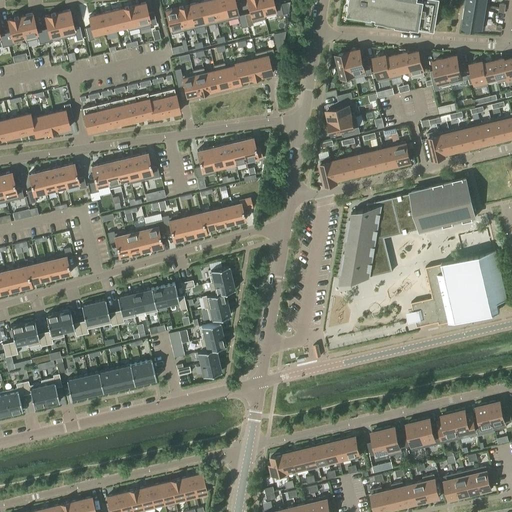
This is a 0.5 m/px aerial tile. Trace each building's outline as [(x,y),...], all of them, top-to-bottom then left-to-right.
[(210,0),(205,0),(199,2),(205,25),(216,23),(210,0)] [(222,0),(210,0),(216,23),(227,20),(222,0)] [(234,0),(222,0),(227,20),(238,17),(238,15),(234,0)] [(246,0),(250,12),(244,14),(246,24),(252,22),(252,20),(264,17),(263,14),(259,0),(246,0)] [(272,0),(259,0),(263,14),(275,11),(276,16),(282,14),(279,2),(273,4),(272,0)] [(346,0),(345,11),(350,12),(350,10),(360,12),(359,14),(373,16),(373,18),(432,27),(434,28),(438,0),(436,0),(437,1),(432,0),(346,0)] [(145,2),(133,5),(139,28),(156,24),(153,11),(147,12),(145,2)] [(199,2),(188,4),(194,28),(205,25),(199,2)] [(487,5),(466,2),(465,13),(485,17),(487,5)] [(188,4),(177,7),(183,31),(194,28),(188,4)] [(133,5),(122,8),(128,30),(139,28),(133,5)] [(177,7),(165,10),(171,34),(183,31),(177,7)] [(122,8),(111,10),(116,31),(117,31),(116,28),(118,28),(126,26),(127,31),(128,30),(122,8)] [(69,10),(57,13),(63,38),(75,35),(76,40),(82,38),(79,26),(73,27),(69,10)] [(111,10),(100,13),(105,33),(116,31),(111,10)] [(32,13),(20,16),(26,41),(34,39),(38,38),(39,43),(45,42),(42,29),(36,31),(32,13)] [(48,28),(42,29),(45,42),(63,38),(57,13),(45,15),(48,28)] [(91,26),(85,28),(88,40),(94,39),(93,34),(96,33),(104,31),(104,34),(105,33),(100,13),(88,16),(91,26)] [(485,17),(465,13),(463,25),(484,28),(485,17)] [(244,14),(238,15),(238,17),(240,25),(246,24),(244,14)] [(11,31),(5,33),(8,45),(14,44),(13,42),(25,39),(25,41),(26,41),(20,16),(8,19),(11,31)] [(368,58),(362,60),(360,49),(357,50),(357,48),(350,50),(351,51),(348,52),(354,78),(372,74),(368,58)] [(256,55),(255,55),(260,76),(272,73),(269,62),(275,60),(272,49),(255,53),(256,55)] [(418,51),(407,54),(411,71),(410,71),(412,78),(424,75),(418,51)] [(354,78),(348,52),(336,55),(343,81),(354,78)] [(411,71),(407,54),(407,52),(406,52),(396,55),(400,74),(401,74),(410,71),(411,71)] [(255,55),(245,57),(250,79),(260,76),(255,55)] [(390,79),(385,57),(386,57),(385,55),(379,56),(379,55),(375,56),(375,57),(374,57),(379,81),(390,79)] [(400,74),(396,55),(386,57),(385,57),(390,79),(401,76),(401,74),(400,74)] [(465,65),(459,66),(456,55),(445,58),(451,84),(463,81),(462,80),(468,79),(465,65)] [(235,62),(240,83),(240,81),(250,79),(245,57),(235,60),(235,62)] [(451,84),(445,58),(442,59),(442,57),(436,59),(436,60),(433,61),(436,72),(430,73),(432,79),(433,84),(434,90),(441,89),(440,87),(451,84)] [(511,57),(504,60),(503,60),(508,80),(509,84),(511,83),(511,57)] [(508,80),(503,60),(504,60),(503,58),(492,61),(496,78),(497,82),(498,82),(508,80)] [(473,73),(467,75),(468,79),(469,84),(475,82),(476,88),(487,85),(486,80),(482,63),(482,61),(476,62),(476,61),(472,62),(472,63),(470,64),(473,73)] [(496,78),(492,61),(482,63),(486,80),(496,78)] [(224,62),(213,65),(214,67),(219,88),(229,86),(224,65),(224,62)] [(226,64),(224,65),(229,86),(240,83),(235,62),(226,64)] [(193,72),(198,94),(208,91),(203,67),(193,70),(193,72)] [(204,67),(203,67),(208,91),(219,88),(214,67),(205,69),(204,67)] [(181,68),(173,69),(177,86),(183,85),(186,96),(198,94),(193,72),(183,75),(181,68)] [(174,88),(161,91),(166,114),(179,111),(174,88)] [(161,91),(148,94),(153,117),(166,114),(161,91)] [(147,92),(134,95),(140,118),(152,115),(152,118),(153,117),(148,94),(147,92)] [(351,92),(336,95),(338,101),(350,98),(352,98),(351,92)] [(134,95),(121,98),(127,122),(140,118),(134,95)] [(127,122),(121,98),(108,101),(114,125),(127,122)] [(352,105),(350,98),(338,101),(336,101),(337,107),(327,110),(327,113),(326,113),(328,119),(329,119),(329,121),(351,116),(348,105),(352,105)] [(114,125),(108,101),(95,104),(101,128),(114,125)] [(64,109),(53,112),(57,130),(69,127),(67,117),(72,116),(69,103),(63,104),(64,109)] [(95,104),(82,108),(88,131),(101,128),(95,104)] [(30,112),(30,113),(35,135),(46,133),(42,115),(31,117),(30,112)] [(53,112),(42,115),(46,133),(57,130),(53,112)] [(22,114),(18,115),(23,133),(34,131),(35,136),(35,135),(30,113),(22,114)] [(18,115),(7,118),(12,136),(23,133),(18,115)] [(345,136),(360,132),(355,115),(351,116),(329,121),(332,133),(343,130),(345,136)] [(511,135),(511,116),(511,115),(501,117),(506,137),(511,135)] [(506,137),(501,117),(491,120),(496,140),(506,137)] [(7,118),(0,119),(0,135),(1,139),(12,136),(7,118)] [(496,140),(491,120),(480,122),(485,143),(496,140)] [(485,143),(480,122),(470,125),(475,145),(485,143)] [(475,145),(470,125),(459,127),(464,148),(475,145)] [(464,148),(459,127),(449,130),(454,150),(464,148)] [(443,153),(438,132),(439,132),(438,130),(427,133),(433,158),(444,155),(444,153),(443,153)] [(454,150),(449,130),(439,132),(438,132),(443,153),(444,153),(454,150)] [(261,157),(259,147),(255,148),(252,136),(240,140),(246,163),(246,160),(261,157)] [(240,140),(230,142),(235,165),(246,163),(240,140)] [(406,143),(405,140),(393,143),(393,146),(394,146),(398,164),(404,162),(405,163),(409,162),(408,161),(410,161),(407,149),(406,143)] [(235,165),(230,142),(219,145),(224,166),(234,163),(235,166),(235,165)] [(219,145),(209,147),(215,173),(214,168),(224,166),(219,145)] [(398,164),(394,146),(393,146),(383,148),(388,166),(398,164)] [(200,166),(194,167),(197,177),(215,173),(209,147),(197,150),(200,166)] [(388,166),(383,148),(373,151),(377,169),(388,166)] [(377,169),(373,151),(362,153),(367,171),(377,169)] [(147,152),(135,155),(141,180),(159,176),(157,166),(151,168),(147,152)] [(367,171),(362,153),(352,156),(356,174),(367,171)] [(135,155),(124,157),(130,183),(141,180),(135,155)] [(335,179),(331,161),(330,156),(319,159),(325,184),(336,181),(336,179),(335,179)] [(356,174),(352,156),(341,158),(346,176),(356,174)] [(124,157),(114,160),(120,186),(120,185),(120,183),(129,181),(130,183),(124,157)] [(346,176),(341,158),(331,161),(335,179),(336,179),(346,176)] [(114,160),(103,162),(109,188),(120,186),(114,160)] [(74,162),(61,165),(66,186),(78,184),(79,188),(86,187),(83,177),(77,178),(74,162)] [(95,181),(89,183),(91,192),(98,191),(97,189),(108,186),(109,188),(103,162),(91,165),(95,181)] [(66,186),(61,165),(51,168),(56,189),(66,186)] [(56,189),(51,168),(40,170),(46,194),(47,194),(46,191),(56,189)] [(32,189),(26,191),(29,203),(36,201),(35,197),(46,194),(40,170),(28,173),(32,189)] [(11,171),(0,174),(0,176),(6,201),(23,197),(21,187),(15,189),(11,171)] [(475,217),(465,177),(411,190),(411,192),(375,201),(367,203),(368,208),(351,212),(340,279),(353,276),(354,280),(392,270),(385,240),(383,240),(382,237),(420,228),(420,230),(440,225),(475,217)] [(228,202),(229,205),(230,204),(234,222),(244,220),(242,209),(252,206),(249,197),(228,202)] [(230,204),(229,205),(220,207),(224,225),(234,222),(230,204)] [(224,225),(220,207),(210,209),(214,227),(224,225)] [(36,208),(28,210),(30,216),(38,215),(36,208)] [(214,227),(210,209),(200,212),(204,229),(205,229),(214,227)] [(204,229),(200,212),(190,214),(195,235),(206,232),(205,229),(204,229)] [(179,217),(180,216),(179,214),(168,217),(167,215),(161,216),(161,219),(164,229),(163,226),(169,224),(173,240),(184,238),(179,217)] [(195,235),(190,214),(180,216),(179,217),(184,238),(195,235)] [(161,219),(145,223),(151,249),(162,246),(158,230),(164,229),(161,219)] [(141,226),(135,228),(140,251),(151,249),(145,223),(144,223),(145,225),(143,226),(141,226)] [(140,251),(135,228),(134,228),(135,230),(125,233),(125,230),(124,231),(130,254),(140,251)] [(113,231),(107,232),(109,242),(115,241),(119,256),(130,254),(124,231),(114,233),(113,231)] [(64,253),(55,255),(59,275),(70,273),(66,258),(72,256),(70,246),(63,248),(64,253)] [(496,250),(425,266),(432,297),(411,302),(413,311),(410,312),(412,320),(415,319),(416,326),(438,321),(438,324),(499,310),(497,301),(507,299),(496,250)] [(55,257),(45,260),(50,278),(59,275),(55,255),(54,255),(55,257)] [(50,278),(45,260),(35,262),(40,280),(50,278)] [(40,280),(35,262),(26,264),(30,286),(31,285),(30,282),(40,280)] [(30,286),(26,264),(15,267),(20,288),(30,286)] [(208,270),(210,281),(211,282),(231,277),(229,265),(208,270)] [(15,267),(4,270),(9,291),(20,288),(15,267)] [(0,293),(9,291),(4,270),(0,270),(0,293)] [(234,289),(231,277),(211,282),(210,281),(208,282),(211,294),(224,291),(225,291),(234,289)] [(174,282),(163,285),(167,304),(166,304),(166,306),(179,303),(180,309),(186,308),(183,295),(177,297),(174,282)] [(167,304),(163,285),(151,288),(156,306),(166,304),(167,304)] [(156,306),(151,288),(140,290),(145,311),(144,311),(145,314),(157,311),(156,306)] [(145,311),(140,290),(129,293),(134,314),(144,311),(145,311)] [(227,303),(225,291),(224,291),(211,294),(201,296),(204,308),(206,308),(206,307),(227,303)] [(134,314),(129,293),(117,296),(120,310),(114,311),(117,324),(124,322),(123,319),(135,316),(134,314)] [(117,324),(114,311),(108,313),(105,298),(93,301),(98,326),(110,323),(111,325),(117,324)] [(98,326),(93,301),(91,302),(91,300),(82,302),(82,304),(81,304),(84,320),(79,322),(82,335),(88,334),(87,328),(98,326)] [(230,315),(227,303),(206,307),(206,308),(209,320),(230,315)] [(82,335),(79,322),(73,323),(70,309),(58,312),(63,334),(74,331),(76,336),(82,335)] [(63,334),(58,312),(45,314),(49,331),(43,332),(46,345),(52,343),(51,339),(64,336),(63,334)] [(46,345),(43,332),(38,333),(34,319),(32,320),(32,318),(23,320),(24,322),(22,322),(27,344),(27,347),(39,344),(40,346),(46,345)] [(199,326),(201,338),(222,333),(219,321),(199,326)] [(27,344),(22,322),(10,325),(14,341),(2,344),(5,356),(17,354),(16,347),(27,344)] [(168,333),(171,345),(181,343),(178,330),(168,333)] [(225,345),(222,333),(201,338),(199,338),(202,350),(215,347),(215,348),(225,345)] [(312,351),(318,349),(314,338),(308,340),(312,351)] [(184,354),(181,343),(171,345),(174,357),(184,354)] [(218,359),(215,348),(215,347),(202,350),(197,351),(200,363),(218,359)] [(156,379),(151,359),(141,361),(146,381),(156,379)] [(221,371),(218,359),(200,363),(202,375),(221,371)] [(146,381),(141,361),(131,364),(135,383),(146,381)] [(135,383),(131,364),(120,366),(125,386),(135,383)] [(125,386),(120,366),(110,369),(114,388),(125,386)] [(189,366),(182,367),(176,369),(178,374),(190,372),(189,366)] [(114,388),(110,369),(99,371),(104,391),(114,388)] [(104,391),(99,371),(89,373),(93,393),(104,391)] [(61,385),(59,373),(52,375),(53,377),(40,380),(41,382),(46,404),(59,401),(56,387),(61,385)] [(93,393),(89,373),(78,376),(82,396),(93,393)] [(82,396),(78,376),(66,379),(71,399),(82,396)] [(41,382),(29,385),(28,380),(22,382),(25,394),(30,393),(34,407),(36,406),(36,408),(45,406),(45,404),(46,404),(41,382)] [(19,395),(25,394),(22,382),(15,383),(16,388),(4,391),(9,413),(11,412),(12,414),(21,412),(20,410),(22,410),(19,395)] [(9,413),(4,391),(0,391),(0,416),(8,415),(8,413),(9,413)] [(495,400),(488,402),(493,425),(494,429),(506,426),(505,422),(511,420),(508,409),(502,410),(500,400),(496,401),(495,400)] [(493,425),(488,402),(480,404),(480,405),(476,406),(478,416),(473,417),(476,429),(493,425)] [(476,429),(473,417),(467,418),(465,409),(461,410),(460,408),(453,410),(459,438),(477,434),(476,429)] [(459,438),(453,410),(445,412),(445,414),(441,415),(443,424),(438,426),(442,442),(459,438)] [(442,442),(438,426),(432,427),(430,417),(426,418),(425,417),(418,419),(424,446),(433,444),(442,442)] [(424,446),(418,419),(410,421),(410,422),(406,423),(408,433),(403,434),(406,446),(411,445),(412,449),(424,446)] [(406,446),(403,434),(397,436),(395,426),(391,427),(390,426),(383,427),(388,450),(389,455),(401,452),(400,447),(406,446)] [(388,450),(383,427),(375,429),(375,431),(371,432),(373,441),(367,443),(370,454),(388,450)] [(345,438),(349,456),(362,453),(360,446),(358,447),(356,435),(351,437),(351,435),(345,437),(345,438)] [(349,456),(345,438),(341,439),(340,438),(334,440),(334,441),(339,459),(341,458),(349,456)] [(339,459),(334,441),(330,442),(330,440),(323,442),(328,461),(339,459)] [(328,461),(323,442),(317,443),(317,445),(313,446),(318,464),(328,461)] [(318,464),(313,446),(309,447),(309,445),(302,447),(307,466),(307,467),(307,469),(319,466),(318,464)] [(307,466),(302,447),(296,449),(296,450),(292,451),(297,469),(307,467),(307,466)] [(297,469),(292,451),(292,450),(286,451),(286,452),(282,453),(286,472),(287,471),(297,469)] [(286,472),(282,453),(281,453),(281,452),(275,454),(275,455),(271,456),(273,466),(271,467),(273,475),(275,474),(277,479),(288,476),(287,471),(286,472)] [(486,465),(475,468),(480,490),(484,489),(485,490),(491,489),(491,488),(491,487),(493,486),(491,479),(489,479),(486,465)] [(480,490),(475,468),(464,470),(470,494),(476,492),(476,491),(480,490)] [(470,494),(464,470),(454,473),(459,496),(463,495),(464,496),(470,494)] [(202,472),(191,475),(195,495),(206,492),(205,488),(207,488),(205,481),(204,481),(202,472)] [(434,473),(423,476),(424,481),(428,499),(432,498),(433,499),(439,497),(439,496),(435,478),(434,473)] [(459,496),(454,473),(443,475),(448,498),(449,498),(449,499),(455,498),(455,497),(459,496)] [(195,495),(191,475),(180,478),(185,497),(195,495)] [(185,497),(180,478),(170,480),(174,500),(185,497)] [(174,500),(170,480),(159,483),(164,502),(174,500)] [(407,504),(403,486),(402,481),(391,484),(392,488),(397,507),(403,506),(403,505),(407,504)] [(428,499),(424,481),(413,483),(418,502),(424,501),(424,500),(428,499)] [(164,502),(159,483),(149,485),(153,505),(164,502)] [(418,502),(413,483),(403,486),(407,504),(411,503),(412,504),(418,502)] [(153,505),(149,485),(138,488),(143,508),(153,505)] [(273,491),(272,485),(264,487),(266,493),(273,491)] [(386,509),(382,491),(381,486),(370,489),(373,503),(372,504),(373,511),(375,510),(375,511),(376,511),(378,511),(382,511),(382,510),(386,509)] [(143,508),(138,488),(128,490),(132,510),(143,508)] [(397,507),(392,488),(382,491),(386,509),(390,508),(391,509),(397,507)] [(124,511),(132,510),(128,490),(117,493),(121,511),(124,511)] [(121,511),(117,493),(106,496),(110,511),(121,511)] [(94,511),(91,496),(80,499),(83,511),(101,511),(99,511),(94,511)] [(327,496),(316,498),(319,511),(332,511),(331,507),(330,508),(327,496)] [(319,511),(316,501),(316,498),(305,501),(305,503),(306,503),(307,511),(319,511)] [(83,511),(80,499),(70,501),(72,511),(83,511)] [(72,511),(70,501),(69,501),(59,504),(61,511),(72,511)] [(307,511),(306,503),(305,503),(295,506),(296,511),(307,511)]
